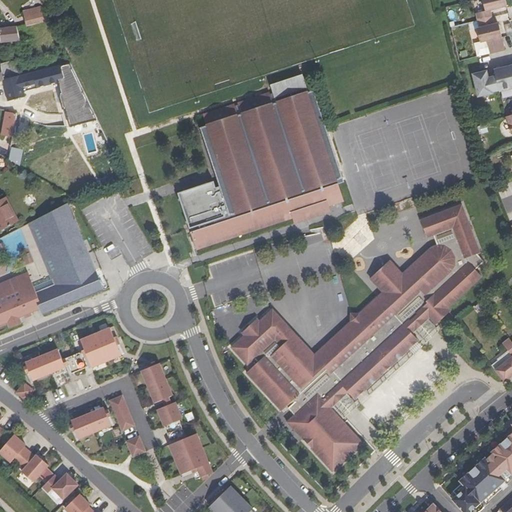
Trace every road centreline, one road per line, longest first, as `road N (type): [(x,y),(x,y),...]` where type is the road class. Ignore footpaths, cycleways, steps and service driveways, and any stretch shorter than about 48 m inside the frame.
road 1 (residential): [(496,411),(477,390),(465,394),(337,511)]
road 2 (residential): [(182,310),(215,391),(251,444)]
road 3 (residential): [(125,301),(0,353)]
road 4 (residential): [(36,421),(131,511)]
